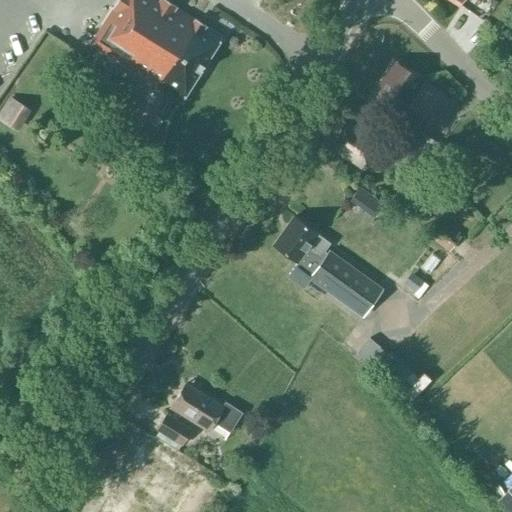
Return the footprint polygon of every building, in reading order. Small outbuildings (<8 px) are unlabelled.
[(181,101),(221,38),(161,0),(118,0),(91,44),(181,101)] [(378,83),(365,104),(372,108),(397,124),(424,81),(399,66),(385,87),(378,83)] [(26,123),(39,102),(19,89),(6,110),(26,123)] [(392,152),(347,125),(333,149),(361,165),(369,152),(386,163),(392,152)] [(414,158),(428,137),(415,130),(402,150),(414,158)] [(314,257),(318,259),(330,243),(293,217),(273,245),(298,262),(306,268),(314,257)] [(449,251),(460,236),(439,220),(428,235),(449,251)] [(361,316),(381,288),(330,251),(309,279),(361,316)] [(379,358),(392,342),(377,330),(364,346),(379,358)] [(419,361),(396,340),(380,358),(403,379),(419,361)] [(405,378),(418,391),(436,374),(423,361),(405,378)] [(213,422),(226,431),(229,432),(241,413),(224,402),(222,406),(185,384),(170,408),(208,431),(213,422)] [(181,445),(191,430),(166,414),(156,429),(181,445)] [(150,451),(117,511),(178,511),(198,477),(150,451)]
